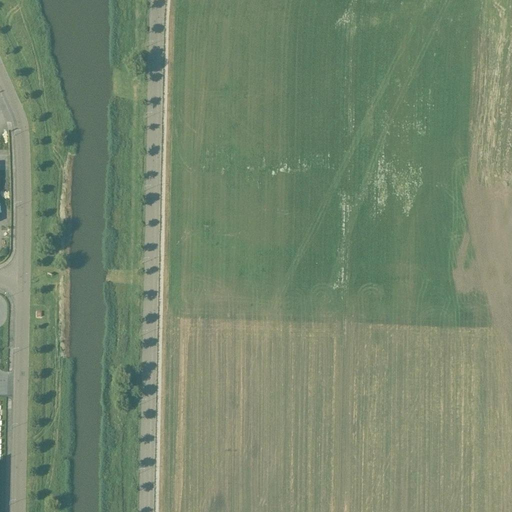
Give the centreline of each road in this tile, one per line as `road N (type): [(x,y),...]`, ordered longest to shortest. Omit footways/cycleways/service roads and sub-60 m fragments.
road 1 (unclassified): [(145,511),(156,0)]
road 2 (unclassified): [(17,511),(22,279)]
road 3 (unclassified): [(22,279),(19,118),(0,75)]
